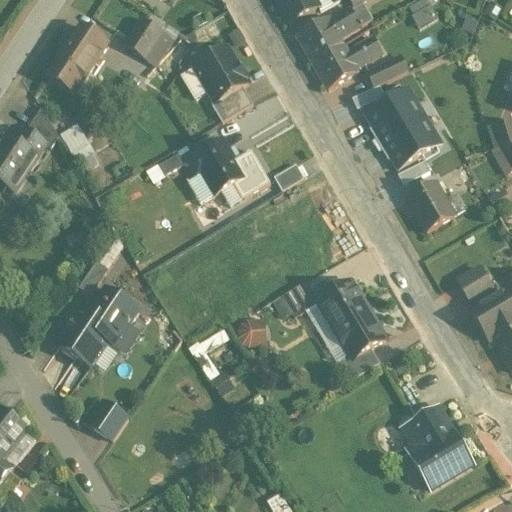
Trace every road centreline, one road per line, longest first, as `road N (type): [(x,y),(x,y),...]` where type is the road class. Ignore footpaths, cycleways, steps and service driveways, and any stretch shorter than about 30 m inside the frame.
road 1 (residential): [(254,0),(498,428)]
road 2 (residential): [(110,511),(0,329)]
